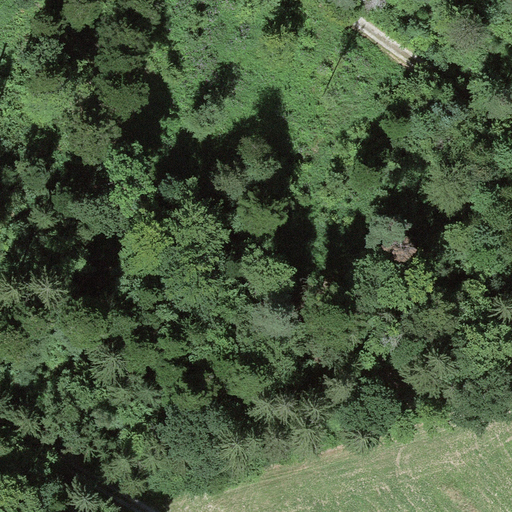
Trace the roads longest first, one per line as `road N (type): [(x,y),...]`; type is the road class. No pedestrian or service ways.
road 1 (track): [(129,505),(404,429),(511,375)]
road 2 (track): [(336,0),(511,126)]
road 3 (track): [(140,511),(0,427)]
